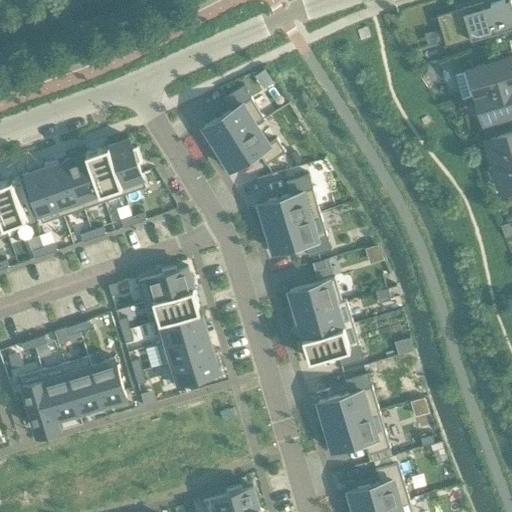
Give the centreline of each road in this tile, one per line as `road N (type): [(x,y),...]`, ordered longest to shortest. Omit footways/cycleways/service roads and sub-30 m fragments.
road 1 (residential): [(220,228),(309,511)]
road 2 (residential): [(0,307),(220,228)]
road 3 (residential): [(133,83),(220,228)]
road 4 (tertiary): [(284,18),(133,83)]
road 5 (tertiary): [(133,83),(0,131)]
